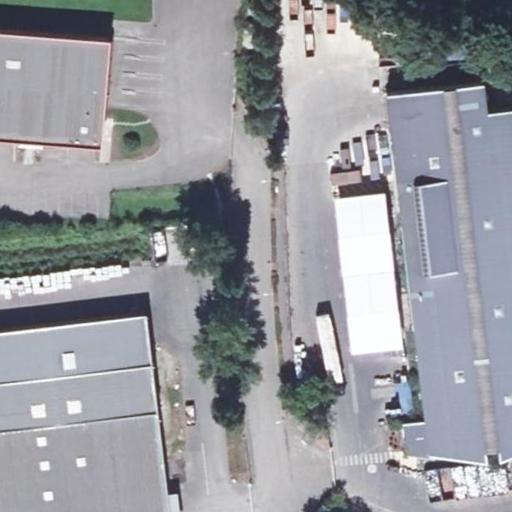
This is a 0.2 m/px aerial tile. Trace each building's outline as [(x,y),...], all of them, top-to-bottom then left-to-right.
[(110,37),(0,28),(0,136),(102,144),(110,37)] [(511,94),(493,96),(490,68),(434,75),(394,78),(434,441),(511,434),(511,94)] [(0,511),(168,511),(146,313),(0,329),(0,511)] [(402,419),(423,418),(421,376),(400,376),(402,419)] [(316,424),(292,406),(286,413),(309,432),(316,424)]
